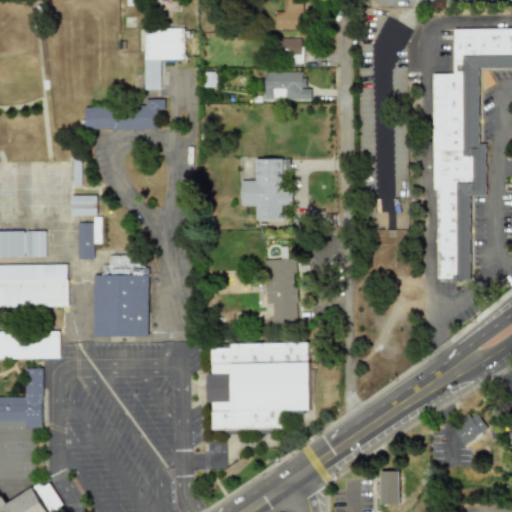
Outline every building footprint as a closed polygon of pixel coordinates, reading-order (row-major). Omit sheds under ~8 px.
[(273,11),(273,29),(299,29),(299,3),(289,3),(289,0),(281,0),(281,11),(273,11)] [(511,28),(452,28),(452,73),(433,73),(435,280),(469,280),(469,195),(485,195),(485,143),(478,143),(478,68),(511,68),(511,28)] [(160,60),(184,59),(183,29),(141,29),(142,44),(143,44),(144,89),(160,89),(160,60)] [(299,38),(276,39),(276,53),(299,52),(299,38)] [(309,99),(309,88),(300,88),(300,71),(263,71),(263,99),(309,99)] [(85,104),(85,129),(158,130),(158,111),(164,111),(164,105),(85,104)] [(281,219),(281,205),(291,205),(291,186),(254,186),(254,219),(281,219)] [(95,195),(70,195),(70,216),(95,216),(95,195)] [(102,244),(102,220),(77,220),(77,260),(93,260),(93,244),(102,244)] [(46,230),(0,230),(0,257),(46,257),(46,230)] [(107,256),(107,264),(102,264),(102,275),(93,275),(92,336),(147,337),(148,256),(107,256)] [(263,259),(265,303),(271,303),(272,324),(297,323),(295,258),(263,259)] [(67,265),(0,265),(0,308),(67,308),(67,265)] [(0,359),(59,359),(59,331),(0,331),(0,359)] [(212,430),(282,429),(282,411),(309,410),(308,342),(228,344),(229,348),(210,348),(211,381),(206,381),(207,402),(211,402),(212,430)] [(0,426),(42,426),(42,368),(24,368),(25,396),(0,396),(0,426)] [(464,444),(486,428),(476,413),(454,430),(464,444)] [(398,470),(380,470),(380,505),(399,504),(398,470)] [(0,511),(52,511),(62,507),(46,479),(8,500),(0,486),(0,511)]
